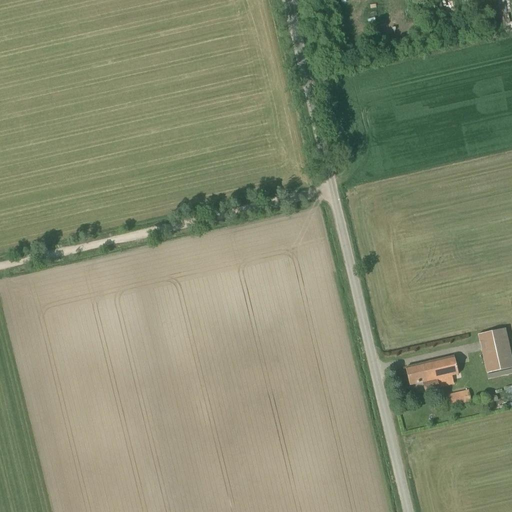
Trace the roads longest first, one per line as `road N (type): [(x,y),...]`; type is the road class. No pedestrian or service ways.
road 1 (unclassified): [(410,511),(289,0)]
road 2 (track): [(0,267),(334,189)]
